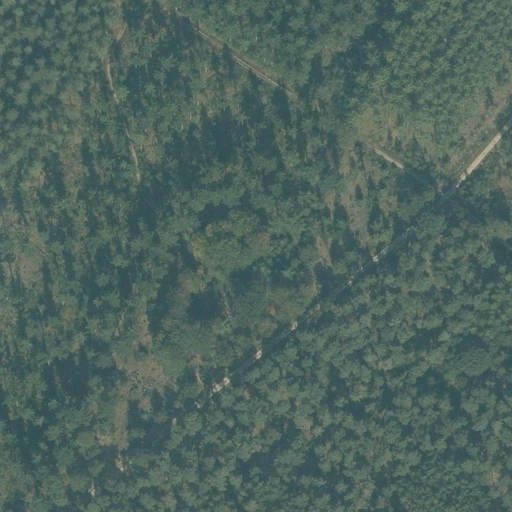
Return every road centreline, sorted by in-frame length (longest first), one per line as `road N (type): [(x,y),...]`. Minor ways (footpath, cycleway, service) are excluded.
road 1 (track): [(114,0),(122,23),(105,73),(142,188),(176,247),(202,398),(216,410),(235,456),(231,511)]
road 2 (track): [(67,511),(447,198)]
